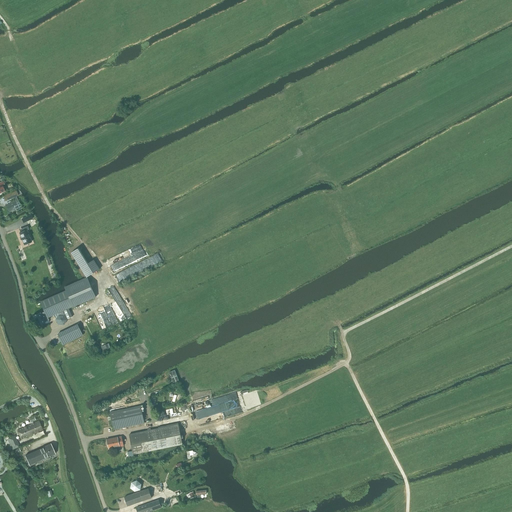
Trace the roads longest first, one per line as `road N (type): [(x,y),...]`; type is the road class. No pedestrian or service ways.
road 1 (unclassified): [(107,511),(64,389),(30,326),(0,228)]
road 2 (track): [(185,418),(193,427),(254,408),(344,364),(349,354),(337,320)]
road 3 (track): [(102,285),(105,269),(51,207),(0,101)]
road 4 (track): [(342,335),(511,246)]
road 5 (track): [(346,362),(407,486)]
